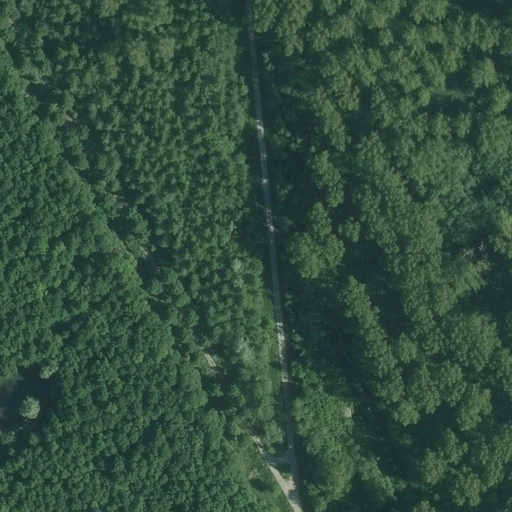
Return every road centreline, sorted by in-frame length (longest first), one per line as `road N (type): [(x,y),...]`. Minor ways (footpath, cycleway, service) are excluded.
road 1 (track): [(299,511),(0,5)]
road 2 (track): [(299,511),(252,55)]
road 3 (track): [(252,55),(511,12)]
road 4 (track): [(306,511),(511,483)]
